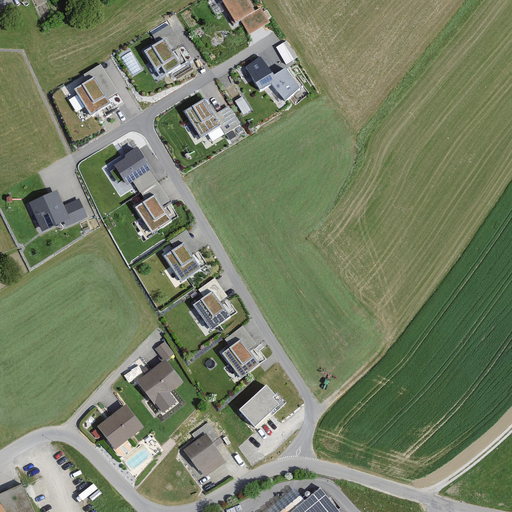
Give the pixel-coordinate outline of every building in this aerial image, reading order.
[(254,13),(246,0),(226,0),(220,4),(234,26),(241,22),(250,36),(270,24),(260,9),(254,13)] [(276,44),(285,60),(295,55),(286,39),(276,44)] [(181,67),(164,40),(145,53),(162,79),(181,67)] [(275,77),(262,58),(246,69),(262,92),(273,84),(285,102),(300,91),(285,70),(275,77)] [(111,105),(94,79),(75,92),(92,118),(111,105)] [(220,127),(204,101),(185,113),(201,139),(220,127)] [(152,171),(137,149),(125,158),(126,159),(114,167),(127,187),(152,171)] [(57,192),(29,205),(42,233),(64,223),(66,228),(87,218),(79,199),(63,206),(57,192)] [(171,223),(154,197),(135,210),(152,236),(171,223)] [(183,239),(186,244),(194,239),(186,228),(171,238),(175,245),(183,239)] [(200,270),(183,245),(164,258),(182,283),(200,270)] [(231,319),(212,293),(194,307),(212,332),(231,319)] [(155,347),(165,359),(175,350),(164,339),(155,347)] [(259,366),(240,342),(222,355),(241,380),(259,366)] [(163,357),(135,376),(151,400),(179,382),(163,357)] [(275,398),(266,388),(240,413),(256,430),(279,408),(273,401),(275,398)] [(144,428),(127,404),(97,423),(114,448),(144,428)] [(193,439),(179,448),(198,478),(223,463),(208,440),(215,435),(206,421),(189,432),(193,439)] [(0,499),(1,503),(0,503),(0,511),(36,511),(25,482),(0,492),(0,499)] [(340,511),(317,483),(282,511),(340,511)]
